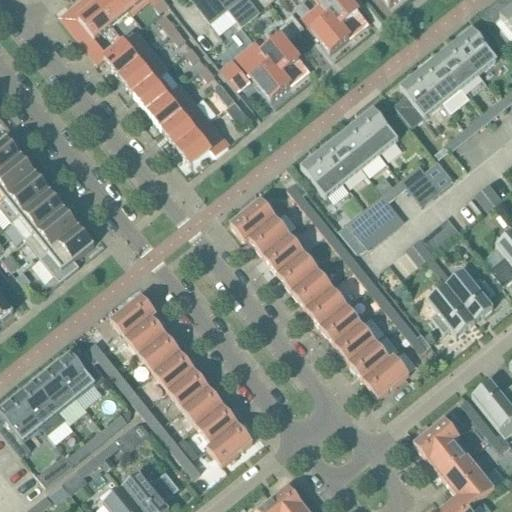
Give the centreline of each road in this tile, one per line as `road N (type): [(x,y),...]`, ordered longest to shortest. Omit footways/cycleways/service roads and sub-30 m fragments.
road 1 (residential): [(337,415),(25,25)]
road 2 (residential): [(0,73),(299,445)]
road 3 (residential): [(368,454),(511,339)]
